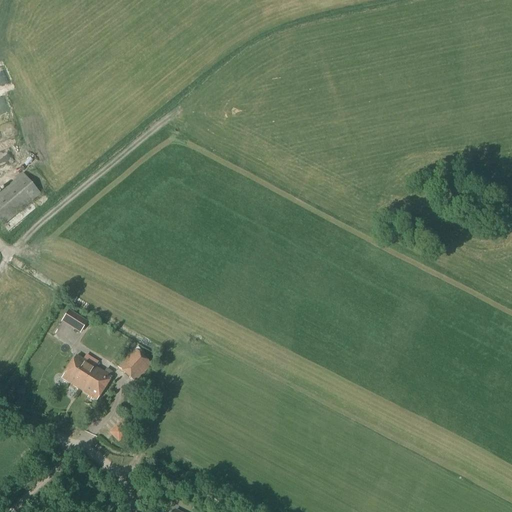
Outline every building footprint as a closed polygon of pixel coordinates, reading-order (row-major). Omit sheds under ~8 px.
[(0,223),(2,227),(40,195),(22,174),(0,192),(0,223)] [(79,334),(87,322),(68,310),(61,323),(79,334)] [(134,384),(151,366),(133,349),(116,367),(134,384)] [(77,389),(92,366),(75,356),(61,379),(77,389)] [(95,401),(110,378),(92,366),(77,389),(95,401)] [(136,424),(128,415),(125,418),(124,417),(108,433),(118,443),(134,427),(133,427),(136,424)]
